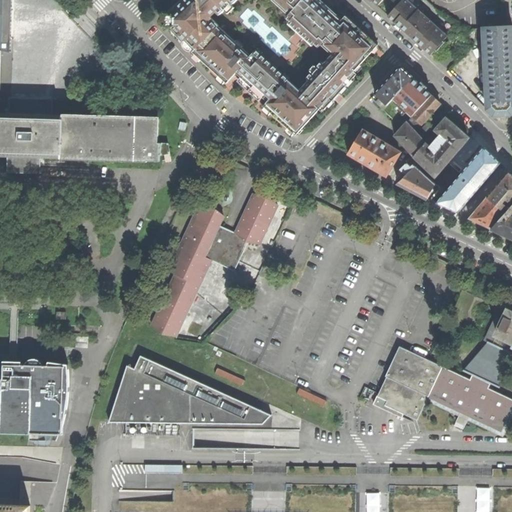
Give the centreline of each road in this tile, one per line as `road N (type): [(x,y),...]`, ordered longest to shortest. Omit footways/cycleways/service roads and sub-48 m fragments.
road 1 (residential): [(298,163),(511,261)]
road 2 (residential): [(124,21),(223,125),(298,163)]
road 3 (residential): [(298,163),(404,49)]
road 4 (unclassified): [(505,145),(404,49)]
